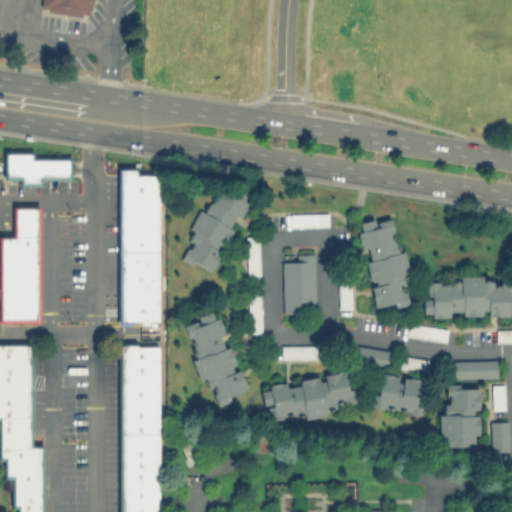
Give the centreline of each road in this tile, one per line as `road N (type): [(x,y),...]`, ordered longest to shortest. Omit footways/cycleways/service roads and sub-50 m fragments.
road 1 (primary): [(0,115),(511,194)]
road 2 (primary): [(284,123),(108,96)]
road 3 (primary): [(511,157),(363,135)]
road 4 (tertiary): [(286,0),(284,123)]
